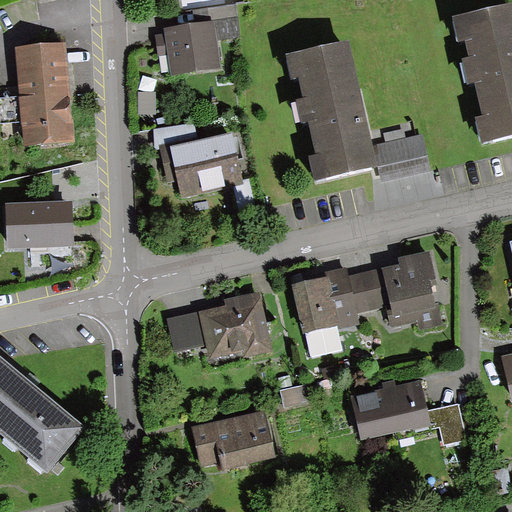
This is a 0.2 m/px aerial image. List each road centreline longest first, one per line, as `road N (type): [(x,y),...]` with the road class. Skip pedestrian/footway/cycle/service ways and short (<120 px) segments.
road 1 (residential): [(127,287),(511,197)]
road 2 (residential): [(127,287),(112,0)]
road 3 (residential): [(134,511),(127,287)]
road 4 (residential): [(0,320),(127,287)]
